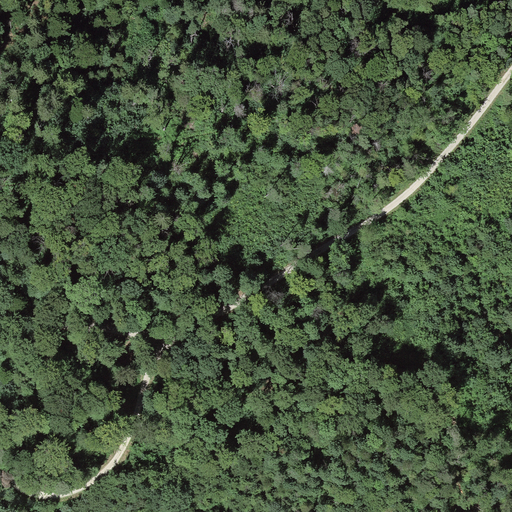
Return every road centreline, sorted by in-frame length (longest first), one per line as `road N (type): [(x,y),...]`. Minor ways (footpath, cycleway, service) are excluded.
road 1 (track): [(511,71),(404,193),(170,338)]
road 2 (track): [(106,471),(143,464),(224,404),(295,368),(382,360),(431,339)]
road 3 (track): [(170,338),(131,435),(98,478),(40,497),(0,475)]
road 4 (track): [(170,338),(0,315)]
